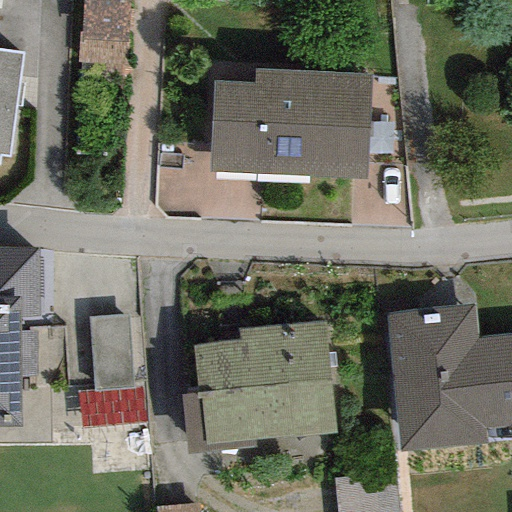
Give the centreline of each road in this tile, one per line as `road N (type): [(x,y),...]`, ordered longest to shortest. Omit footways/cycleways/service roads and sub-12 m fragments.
road 1 (residential): [(511,230),(129,231),(0,218)]
road 2 (unknown): [(129,231),(142,0)]
